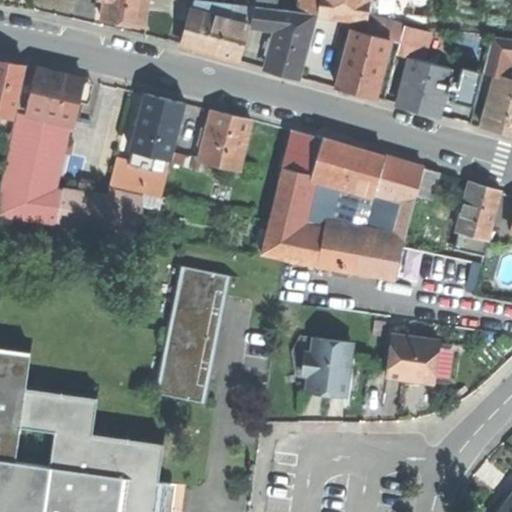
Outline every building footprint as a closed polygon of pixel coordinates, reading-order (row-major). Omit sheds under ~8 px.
[(121,20),(143,23),(146,0),(103,0),(101,18),(121,20)] [(194,0),(191,10),(228,20),(231,10),(194,0)] [(255,0),(254,6),(277,8),(277,0),(255,0)] [(317,17),(366,21),(369,0),(299,0),(298,11),(314,13),(318,13),(317,17)] [(245,5),(241,24),(249,26),(254,6),(245,5)] [(277,8),(254,6),(249,26),(276,30),(282,9),(277,8)] [(298,11),(282,9),(276,30),(274,38),(270,56),(267,68),(282,72),(298,77),(314,13),(298,11)] [(191,10),(182,44),(208,52),(240,60),(249,26),(241,24),(228,20),(191,10)] [(366,21),(364,33),(389,40),(394,24),(366,21)] [(394,24),(389,40),(400,42),(404,25),(394,24)] [(419,29),(404,25),(400,42),(397,54),(411,57),(419,29)] [(364,33),(351,30),(336,87),(353,91),(375,97),(389,40),(364,33)] [(491,51),(511,54),(511,37),(493,35),(491,51)] [(265,54),(270,56),(274,38),(269,37),(265,54)] [(450,68),(411,57),(399,104),(418,109),(438,114),(450,68)] [(0,112),(7,114),(16,116),(27,65),(10,61),(0,59),(0,112)] [(60,72),(29,65),(22,99),(33,101),(30,114),(71,123),(74,124),(79,101),(84,81),(84,77),(60,72)] [(500,131),(511,134),(511,78),(496,74),(482,127),(500,131)] [(460,105),(473,109),(480,84),(467,80),(460,105)] [(90,82),(84,81),(79,101),(86,103),(90,82)] [(168,98),(146,93),(133,149),(165,157),(172,158),(185,102),(168,98)] [(29,119),(30,114),(33,101),(22,99),(18,116),(29,119)] [(205,144),(202,159),(202,160),(204,161),(219,164),(236,168),(241,169),(253,118),(231,113),(214,109),(209,129),(205,144)] [(187,113),(178,154),(193,157),(202,117),(187,113)] [(63,160),(71,123),(30,114),(29,119),(18,116),(12,146),(0,197),(0,216),(55,224),(63,189),(57,188),(63,160)] [(12,146),(18,116),(16,116),(7,114),(0,143),(12,146)] [(200,143),(205,144),(209,129),(203,127),(200,143)] [(284,169),(312,176),(323,138),(292,130),(282,168),(284,169)] [(314,178),(354,189),(365,150),(348,145),(323,138),(312,176),(312,178),(314,178)] [(425,166),(365,150),(354,189),(389,199),(414,206),(417,195),(425,166)] [(176,153),(174,163),(186,166),(194,168),(196,158),(193,157),(178,154),(176,153)] [(113,185),(142,192),(149,164),(120,157),(113,185)] [(170,169),(172,158),(165,157),(163,167),(160,166),(159,172),(168,174),(170,169)] [(202,159),(196,158),(194,168),(197,168),(202,169),(204,161),(202,160),(202,159)] [(172,170),(170,169),(168,179),(176,181),(178,176),(184,177),(186,166),(174,163),(172,170)] [(170,169),(168,174),(159,172),(160,166),(149,164),(142,192),(164,197),(168,179),(170,169)] [(235,175),(236,168),(219,164),(218,171),(235,175)] [(194,168),(186,166),(184,177),(195,180),(197,168),(194,168)] [(442,171),(425,166),(417,195),(434,199),(442,171)] [(301,228),(314,178),(312,178),(312,176),(284,169),(263,253),(287,257),(306,261),(318,263),(323,232),(301,228)] [(172,199),(176,181),(168,179),(164,197),(172,199)] [(461,231),(490,239),(503,190),(486,185),(472,182),(459,231),(461,231)] [(145,236),(142,192),(113,185),(103,230),(145,236)] [(389,199),(381,235),(406,239),(414,206),(389,199)] [(325,224),(323,232),(318,263),(328,265),(398,278),(404,247),(406,239),(381,235),(325,224)] [(486,255),(490,239),(461,231),(457,247),(486,255)] [(419,250),(404,247),(398,278),(413,281),(419,250)] [(511,256),(507,256),(501,288),(511,290),(511,256)] [(325,280),(328,265),(318,263),(306,261),(303,276),(325,280)] [(148,390),(216,403),(242,276),(173,263),(148,390)] [(0,511),(164,511),(169,481),(160,480),(167,429),(96,420),(101,383),(30,374),(35,337),(0,332),(0,511)] [(394,335),(389,375),(436,381),(438,361),(441,341),(394,335)] [(299,389),(310,390),(312,374),(304,373),(307,353),(314,354),(316,337),(301,336),(292,352),(299,389)] [(310,391),(346,396),(349,374),(353,342),(316,337),(314,354),(307,353),(304,373),(312,374),(310,390),(310,391)] [(179,482),(169,481),(164,511),(174,511),(175,508),(179,482)] [(511,511),(511,496),(503,509),(500,511),(511,511)]
